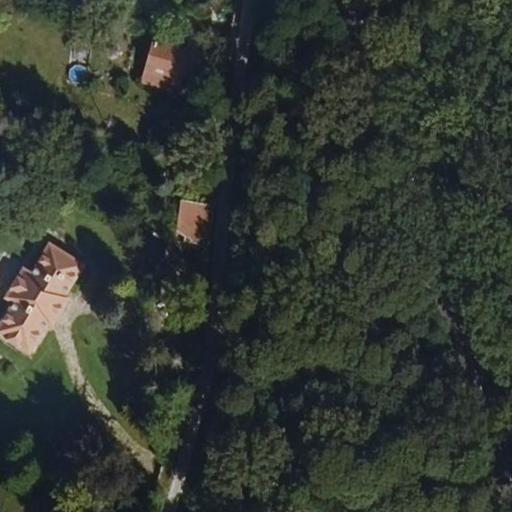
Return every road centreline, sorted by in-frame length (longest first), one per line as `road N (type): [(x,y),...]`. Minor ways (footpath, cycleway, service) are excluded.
road 1 (unclassified): [(250,0),(219,178),(198,415),(168,511)]
road 2 (secondary): [(511,489),(360,0)]
